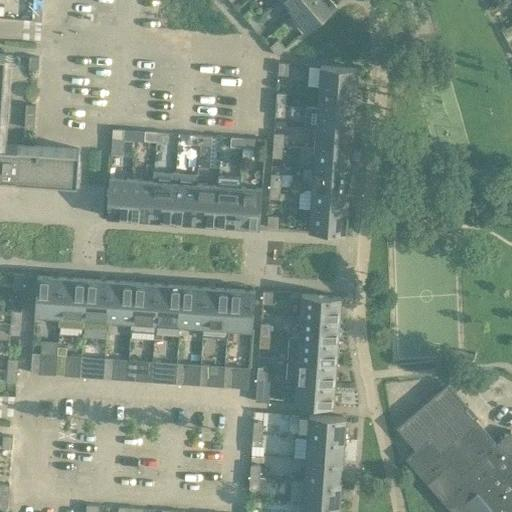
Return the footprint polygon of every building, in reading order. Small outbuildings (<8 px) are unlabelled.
[(283,0),(294,13),(308,0),(283,0)] [(308,29),(336,5),(331,0),(308,0),(294,13),(308,29)] [(41,20),(42,9),(32,8),(31,20),(41,20)] [(242,14),(250,23),(257,17),(250,8),(242,14)] [(265,26),(257,17),(250,23),(258,32),(265,26)] [(277,55),(285,49),(277,39),(269,46),(277,55)] [(0,144),(0,129),(5,53),(0,52),(0,175),(77,181),(79,148),(17,144),(17,146),(0,144)] [(38,68),(39,57),(29,56),(28,68),(38,68)] [(287,75),(288,63),(278,62),(277,74),(287,75)] [(320,65),(318,86),(355,89),(357,67),(320,65)] [(318,86),(317,107),(354,110),(355,89),(318,86)] [(276,92),(275,104),(285,105),(286,93),(276,92)] [(25,115),(34,116),(35,105),(26,104),(25,115)] [(275,116),(285,116),(285,105),(275,104),(275,116)] [(317,107),(315,127),(352,130),(354,110),(317,107)] [(34,128),(34,116),(25,115),(24,127),(34,128)] [(315,127),(314,148),(351,150),(352,130),(315,127)] [(111,138),(123,139),(124,129),(112,128),(111,138)] [(144,140),(150,141),(156,141),(156,131),(145,130),(144,140)] [(167,142),(168,139),(168,132),(156,131),(156,141),(167,142)] [(187,143),(199,144),(200,134),(188,133),(187,143)] [(273,133),(273,145),(283,145),(283,134),(273,133)] [(211,135),(200,134),(199,144),(210,145),(211,135)] [(230,146),(242,147),(242,137),(231,136),(230,146)] [(254,138),(242,137),(242,147),(254,148),(254,138)] [(272,156),(282,157),(283,145),(273,145),(272,156)] [(314,148),(313,169),(350,172),(351,150),(314,148)] [(313,169),(311,189),(348,192),(350,172),(313,169)] [(271,173),(270,186),(280,186),(280,174),(271,173)] [(215,224),(236,225),(239,186),(240,177),(218,175),(218,185),(215,224)] [(106,216),(129,217),(132,179),(109,177),(106,216)] [(129,217),(150,219),(153,180),(132,179),(129,217)] [(150,219),(172,220),(174,182),(153,180),(150,219)] [(174,182),(172,220),(193,222),(196,183),(174,182)] [(218,185),(196,183),(193,222),(215,224),(218,185)] [(262,188),(239,186),(236,225),(259,227),(262,188)] [(269,197),(279,198),(280,186),(270,186),(269,197)] [(311,189),(310,209),(347,211),(348,192),(311,189)] [(309,230),(346,232),(347,211),(310,209),(309,230)] [(277,228),(278,216),(268,215),(267,227),(277,228)] [(19,273),(16,273),(13,273),(12,285),(22,286),(23,274),(19,273)] [(34,314),(59,315),(62,276),(37,275),(34,314)] [(59,315),(59,325),(83,326),(83,317),(86,278),(62,276),(59,315)] [(83,317),(83,326),(107,328),(107,319),(110,280),(86,278),(83,317)] [(107,319),(131,320),(134,281),(110,280),(107,319)] [(154,332),(155,322),(158,283),(134,281),(131,320),(130,330),(154,332)] [(155,322),(179,324),(182,285),(158,283),(155,322)] [(179,324),(203,325),(206,286),(182,285),(179,324)] [(227,337),(228,327),(230,288),(206,286),(203,325),(202,335),(227,337)] [(255,290),(230,288),(228,327),(252,329),(255,290)] [(262,302),(271,303),(272,291),(262,290),(262,302)] [(304,293),(302,316),(339,319),(341,296),(304,293)] [(9,322),(19,323),(20,310),(17,310),(14,310),(10,310),(9,322)] [(302,316),(300,338),(337,340),(339,319),(302,316)] [(18,335),(19,323),(9,322),(8,334),(18,335)] [(260,323),(259,334),(269,335),(270,323),(260,323)] [(258,346),(268,347),(269,335),(259,334),(258,346)] [(299,359),(336,362),(337,340),(300,338),(289,337),(287,358),(299,359)] [(31,352),(30,372),(39,373),(40,360),(31,359),(32,352),(35,353),(35,352),(31,352)] [(57,354),(57,355),(55,374),(64,375),(65,362),(57,361),(57,354),(60,354),(57,354)] [(85,356),(81,355),(79,375),(88,376),(89,363),(81,363),(81,356),(85,356)] [(105,357),(103,377),(112,378),(113,365),(104,364),(105,357),(108,358),(108,357),(105,357)] [(13,358),(11,358),(6,358),(6,370),(9,370),(11,370),(16,371),(17,359),(13,358)] [(132,359),(129,359),(127,379),(136,380),(137,367),(129,366),(129,359),(132,359)] [(299,359),(297,381),(334,383),(336,362),(299,359)] [(156,361),(153,360),(151,380),(160,381),(161,369),(152,368),(153,361),(156,361)] [(179,362),(176,362),(175,382),(184,383),(185,370),(176,370),(176,363),(179,363),(179,362)] [(204,364),(200,364),(199,384),(208,384),(209,372),(200,371),(201,364),(204,364)] [(228,366),(224,365),(223,386),(232,386),(233,374),(224,373),(225,366),(228,366)] [(257,366),(256,378),(266,378),(267,367),(257,366)] [(11,370),(9,370),(6,370),(5,382),(15,383),(16,371),(11,370)] [(255,389),(265,390),(266,378),(256,378),(255,389)] [(296,403),(333,406),(334,383),(297,381),(296,403)] [(450,383),(398,428),(416,450),(405,459),(406,461),(407,460),(427,483),(426,483),(428,485),(429,484),(453,511),(511,511),(511,432),(511,431),(496,443),(476,421),(475,419),(466,408),(468,405),(450,383)] [(308,414),(307,437),(344,439),(345,416),(308,414)] [(253,421),(252,432),(262,433),(263,421),(253,421)] [(252,444),(261,445),(262,433),(252,432),(252,444)] [(6,435),(1,435),(1,447),(11,448),(12,436),(6,435)] [(307,437),(305,458),(342,461),(344,439),(307,437)] [(305,458),(304,480),(341,482),(342,461),(305,458)] [(250,464),(249,476),(259,476),(260,465),(250,464)] [(249,487),(258,488),(259,476),(249,476),(249,487)] [(304,480),(302,501),(339,504),(341,482),(304,480)] [(0,482),(0,495),(8,496),(8,484),(0,482)] [(302,501),(301,511),(338,511),(339,504),(302,501)]
